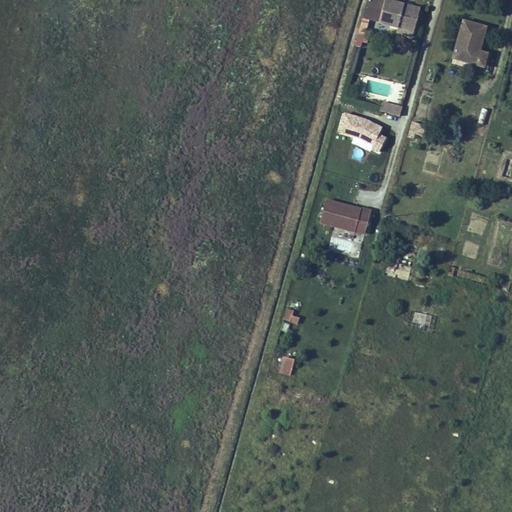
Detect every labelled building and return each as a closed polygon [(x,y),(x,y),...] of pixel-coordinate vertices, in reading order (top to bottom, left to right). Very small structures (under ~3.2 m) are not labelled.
[(375,0),(373,10),(391,15),(407,19),(412,0),(375,0)] [(481,15),(459,10),(452,46),(479,53),(482,43),(476,40),(481,15)] [(405,26),(407,19),(391,15),(390,22),(405,26)] [(361,18),(358,33),(365,35),(368,19),(361,18)] [(429,69),(426,80),(432,82),(435,71),(429,69)] [(375,98),(387,102),(390,92),(377,89),(375,98)] [(395,104),(397,94),(390,92),(387,102),(395,104)] [(383,101),(380,112),(399,117),(402,106),(383,101)] [(343,112),(335,132),(352,139),(350,143),(380,155),(387,137),(379,134),(382,127),(343,112)] [(407,138),(421,141),(425,125),(411,122),(407,138)] [(322,189),(315,212),(350,220),(356,197),(322,189)] [(297,325),(299,318),(292,316),(293,310),(285,309),(282,321),(297,325)] [(282,357),(278,373),(290,376),(294,360),(282,357)]
